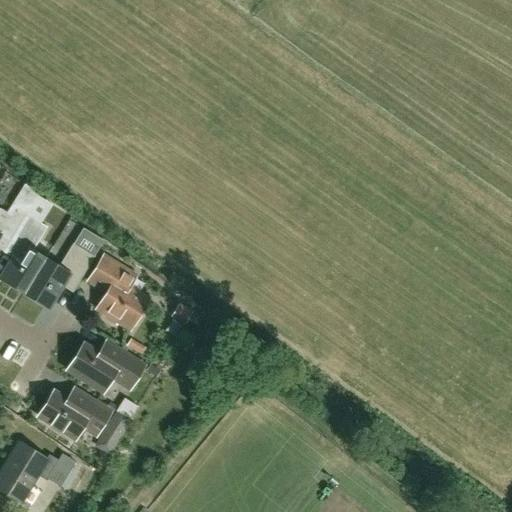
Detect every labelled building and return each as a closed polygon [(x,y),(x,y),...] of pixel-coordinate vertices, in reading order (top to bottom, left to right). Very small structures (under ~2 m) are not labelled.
[(0,235),(10,241),(13,237),(26,216),(39,195),(24,185),(6,214),(0,210),(0,235)] [(24,295),(44,262),(31,254),(47,229),(26,216),(13,237),(23,244),(0,280),(24,295)] [(44,262),(24,295),(48,309),(61,287),(72,293),(100,247),(80,235),(73,246),(73,245),(58,270),(44,262)] [(131,276),(103,258),(88,282),(107,294),(96,310),(128,330),(147,302),(124,287),(131,276)] [(190,315),(178,307),(172,316),(184,324),(190,315)] [(104,342),(96,354),(83,346),(67,371),(102,393),(111,378),(129,389),(143,367),(104,342)] [(95,436),(110,413),(72,389),(65,401),(54,393),(39,417),(73,439),(81,427),(95,436)] [(130,423),(128,421),(119,415),(105,437),(114,442),(117,444),(130,423)] [(48,455),(46,460),(19,444),(0,474),(0,490),(20,503),(36,476),(47,482),(47,481),(60,488),(75,463),(62,454),(58,461),(48,455)]
